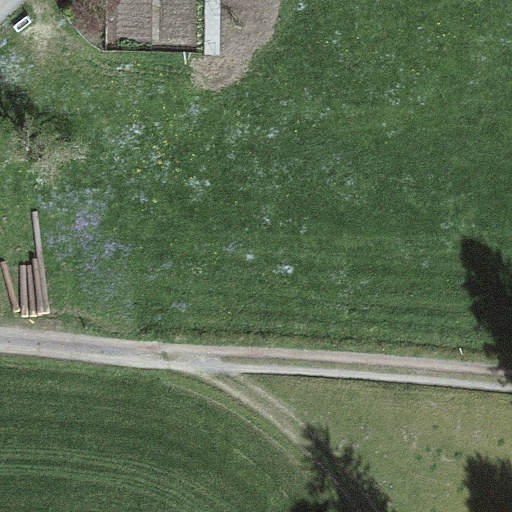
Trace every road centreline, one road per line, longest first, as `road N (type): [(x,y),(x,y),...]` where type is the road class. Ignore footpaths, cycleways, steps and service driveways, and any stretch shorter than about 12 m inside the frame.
road 1 (track): [(511,379),(0,341)]
road 2 (track): [(361,511),(257,405),(192,353)]
